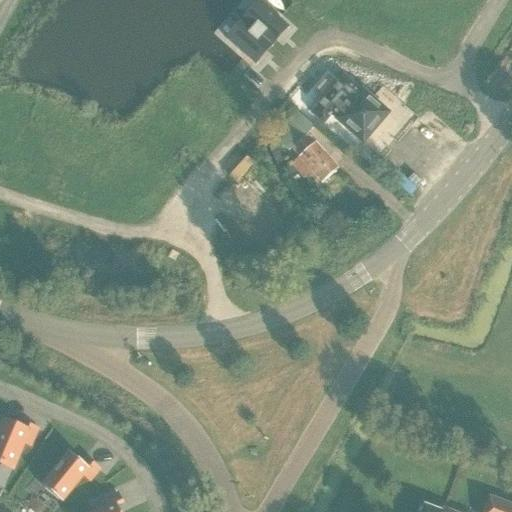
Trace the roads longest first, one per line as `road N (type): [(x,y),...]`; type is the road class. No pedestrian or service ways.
road 1 (tertiary): [(382,259),(310,302),(227,331),(156,339),(62,332)]
road 2 (tertiary): [(266,511),(392,301),(394,280),(382,259)]
road 3 (tertiary): [(62,332),(180,420),(211,466),(227,511)]
road 4 (residential): [(159,511),(126,452),(0,387)]
road 5 (tertiary): [(511,118),(457,191),(382,259)]
